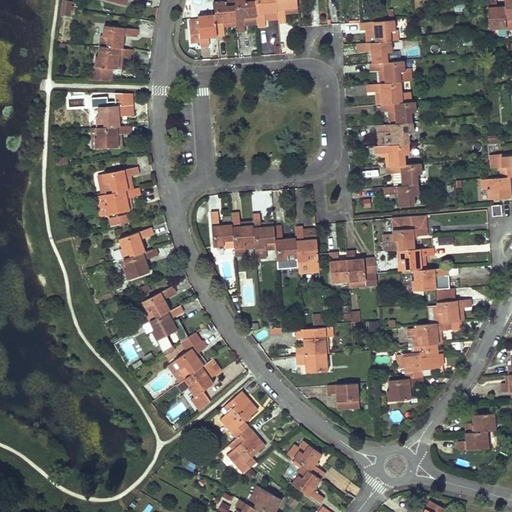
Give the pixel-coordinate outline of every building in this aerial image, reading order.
[(217,33),(217,36),(224,36),(223,26),(223,22),(236,21),(234,0),(223,0),(224,1),(214,2),(215,15),(217,33)] [(257,16),(255,0),(234,0),(236,21),(237,24),(237,32),(245,31),(244,18),(257,16)] [(255,0),(257,16),(258,27),(265,27),(265,19),(264,13),(277,12),(276,0),(255,0)] [(276,0),(277,12),(278,18),(278,23),(286,22),(285,13),(285,9),(297,8),(297,7),(296,0),(276,0)] [(496,0),(487,0),(488,29),(506,28),(505,19),(505,9),(497,9),(496,6),(496,0)] [(61,7),(60,14),(69,15),(71,8),(61,7)] [(217,33),(215,15),(198,16),(198,20),(191,21),(191,28),(189,28),(191,42),(200,41),(200,46),(209,45),(209,37),(208,34),(217,33)] [(394,20),(360,23),(360,31),(374,29),(375,42),(391,41),(390,31),(395,31),(394,20)] [(100,36),(99,46),(122,48),(123,35),(137,37),(138,29),(104,26),(103,36),(100,36)] [(375,42),(356,44),(357,52),(371,50),(372,63),(388,62),(387,52),(392,52),(391,41),(375,42)] [(122,48),(99,46),(98,56),(95,56),(94,66),(91,66),(90,80),(110,80),(111,68),(117,69),(119,56),(122,56),(133,57),(133,50),(122,48)] [(372,63),(369,64),(370,71),(376,71),(384,70),(385,83),(401,82),(411,81),(410,69),(405,69),(404,61),(388,62),(372,63)] [(384,70),(376,71),(377,84),(385,83),(384,70)] [(377,84),(366,85),(367,92),(376,92),(381,91),(382,104),(411,102),(410,92),(402,93),(401,82),(385,83),(377,84)] [(96,117),(97,127),(120,126),(119,116),(133,115),(132,97),(115,97),(115,106),(98,106),(99,117),(96,117)] [(381,104),(381,112),(388,112),(395,111),(396,124),(412,122),(411,113),(416,112),(415,102),(411,102),(382,104),(381,104)] [(388,112),(389,124),(396,124),(395,111),(388,112)] [(389,124),(377,125),(378,133),(386,132),(392,132),(393,145),(409,143),(408,133),(413,133),(412,122),(396,124),(389,124)] [(120,126),(97,127),(97,138),(95,138),(95,148),(118,147),(118,134),(121,134),(131,133),(131,125),(120,126)] [(487,136),(487,144),(492,144),(504,143),(503,139),(496,139),(495,135),(487,136)] [(387,145),(374,146),(375,154),(388,153),(389,166),(405,164),(404,154),(409,154),(409,143),(393,145),(387,145)] [(499,167),(500,177),(511,176),(511,155),(501,156),(502,166),(499,167)] [(393,186),(418,184),(417,174),(422,174),(421,163),(405,164),(389,166),(386,166),(387,173),(392,173),(393,186)] [(105,192),(105,194),(128,189),(126,176),(130,175),(139,174),(138,166),(104,173),(106,183),(103,183),(105,192)] [(491,178),(489,178),(490,188),(487,188),(488,199),(511,197),(510,184),(511,183),(511,176),(500,177),(491,178)] [(489,178),(481,178),(482,189),(487,188),(490,188),(489,178)] [(393,186),(383,187),(384,195),(398,194),(399,207),(415,205),(414,195),(419,195),(418,184),(393,186)] [(128,189),(105,194),(107,204),(105,204),(107,215),(130,210),(127,197),(133,196),(141,194),(139,187),(133,188),(128,189)] [(105,194),(97,195),(101,216),(107,215),(105,204),(107,204),(105,194)] [(136,209),(133,196),(127,197),(130,210),(136,209)] [(501,205),(491,205),(492,216),(502,215),(501,205)] [(234,247),(232,224),(219,225),(218,211),(211,212),(213,246),(224,245),(224,248),(234,247)] [(239,212),(232,213),(232,224),(234,247),(235,256),(245,255),(245,249),(255,248),(253,225),(240,226),(240,222),(239,212)] [(260,213),(252,213),(253,221),(253,225),(255,248),(256,258),(267,257),(266,250),(276,249),(274,226),(261,226),(261,223),(260,213)] [(109,218),(111,226),(130,222),(128,214),(109,218)] [(390,248),(391,250),(396,250),(399,250),(415,249),(414,236),(427,235),(427,227),(421,228),(419,216),(391,218),(392,233),(392,240),(390,240),(390,248)] [(281,225),(274,226),(276,249),(277,260),(287,260),(287,262),(297,261),(295,238),(282,239),(281,225)] [(302,226),(295,226),(295,238),(297,261),(308,261),(308,263),(318,262),(316,239),(316,228),(307,229),(302,229),(302,226)] [(151,227),(119,239),(122,248),(120,249),(123,259),(145,251),(141,239),(154,234),(151,227)] [(384,234),(384,248),(390,248),(390,240),(392,240),(392,233),(384,234)] [(436,245),(454,243),(452,234),(435,237),(436,245)] [(145,251),(123,259),(127,269),(125,270),(128,279),(150,271),(146,259),(159,254),(156,247),(145,251)] [(415,249),(399,250),(400,260),(397,261),(398,271),(413,269),(421,269),(421,256),(425,256),(434,255),(434,248),(433,248),(415,249)] [(355,251),(346,251),(347,259),(347,262),(348,281),(365,280),(366,285),(377,284),(376,273),(365,274),(364,261),(356,262),(356,259),(355,251)] [(339,260),(338,252),(329,252),(331,283),(348,281),(347,262),(339,263),(339,260)] [(364,261),(365,274),(376,273),(375,258),(364,259),(364,261)] [(297,261),(298,269),(319,267),(318,262),(308,263),(308,261),(297,261)] [(412,280),(412,290),(435,289),(435,276),(448,275),(448,267),(425,269),(421,269),(413,269),(414,280),(412,280)] [(145,312),(149,321),(170,310),(164,299),(176,292),(173,285),(142,301),(147,311),(145,312)] [(455,300),(453,288),(435,289),(436,302),(455,300)] [(442,312),(443,322),(450,321),(459,321),(458,308),(462,307),(472,306),(471,299),(455,300),(436,302),(437,306),(437,312),(442,312)] [(142,301),(137,304),(142,314),(145,312),(147,311),(142,301)] [(170,310),(149,321),(154,330),(152,331),(157,340),(177,330),(171,318),(184,312),(180,305),(170,310)] [(437,312),(437,306),(428,306),(429,323),(443,322),(442,312),(437,312)] [(313,325),(324,324),(323,315),(312,316),(313,325)] [(414,337),(415,345),(436,343),(438,343),(437,330),(441,330),(451,329),(450,321),(443,322),(429,323),(416,324),(416,328),(407,329),(408,337),(414,337)] [(450,321),(451,329),(460,328),(459,321),(450,321)] [(325,327),(325,337),(333,336),(332,326),(325,327)] [(295,347),(296,356),(327,353),(325,337),(325,327),(304,329),(305,338),(303,338),(304,346),(295,347)] [(296,329),(297,339),(303,338),(305,338),(304,329),(296,329)] [(180,341),(183,344),(196,334),(194,332),(180,341)] [(179,370),(185,378),(204,365),(199,358),(201,356),(199,352),(207,346),(203,340),(201,341),(196,334),(183,344),(187,351),(175,360),(181,368),(179,370)] [(453,342),(454,349),(464,349),(463,341),(453,342)] [(415,345),(413,346),(413,352),(402,353),(402,354),(403,367),(404,378),(421,376),(420,369),(438,368),(436,343),(415,345)] [(327,353),(296,356),(297,365),(305,364),(308,364),(309,372),(328,371),(327,353)] [(204,365),(185,378),(191,386),(189,388),(194,396),(191,399),(196,407),(209,399),(203,391),(214,383),(210,378),(206,373),(210,370),(214,375),(221,370),(213,358),(204,365)] [(206,373),(210,378),(214,375),(210,370),(206,373)] [(506,383),(500,383),(501,392),(510,391),(511,390),(511,373),(511,374),(511,382),(506,383)] [(387,390),(388,401),(410,398),(409,385),(415,385),(423,384),(422,376),(421,376),(404,378),(388,380),(389,390),(387,390)] [(177,384),(183,392),(189,388),(191,386),(185,378),(177,384)] [(337,410),(359,408),(357,383),(327,385),(328,394),(336,393),(337,410)] [(221,418),(237,437),(249,427),(244,422),(257,410),(241,392),(227,404),(232,409),(226,414),(221,418)] [(196,407),(199,411),(211,401),(209,399),(196,407)] [(221,409),(226,414),(232,409),(227,404),(221,409)] [(464,423),(465,432),(468,432),(487,430),(495,430),(494,413),(475,414),(476,422),(473,422),(464,423)] [(252,467),(256,463),(251,458),(265,446),(249,427),(237,437),(229,444),(234,448),(228,454),(244,473),(252,467)] [(466,440),(457,441),(458,449),(488,447),(487,430),(468,432),(469,440),(466,440)] [(295,445),(288,454),(295,460),(302,465),(321,479),(326,473),(314,464),(322,454),(304,440),(298,448),(295,445)] [(188,459),(183,466),(192,472),(197,465),(188,459)] [(321,479),(302,465),(300,467),(296,474),(298,476),(292,484),(320,504),(324,497),(313,489),(321,479)] [(256,497),(261,488),(257,485),(247,503),(254,507),(259,498),(256,497)] [(259,498),(254,507),(260,511),(262,511),(278,511),(276,511),(282,499),(261,488),(256,497),(259,498)] [(290,496),(285,503),(293,508),(298,501),(290,496)] [(236,510),(235,511),(259,511),(260,511),(254,507),(247,503),(239,499),(234,508),(236,510)]
